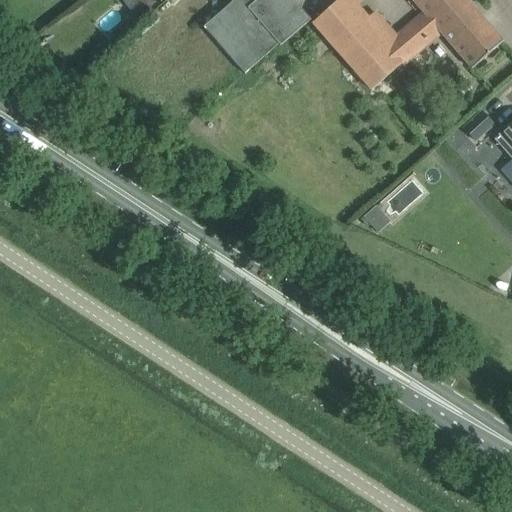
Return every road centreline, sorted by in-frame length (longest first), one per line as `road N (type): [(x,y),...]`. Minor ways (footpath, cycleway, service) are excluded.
road 1 (primary): [(511,448),(0,116)]
road 2 (unclassified): [(402,511),(0,248)]
